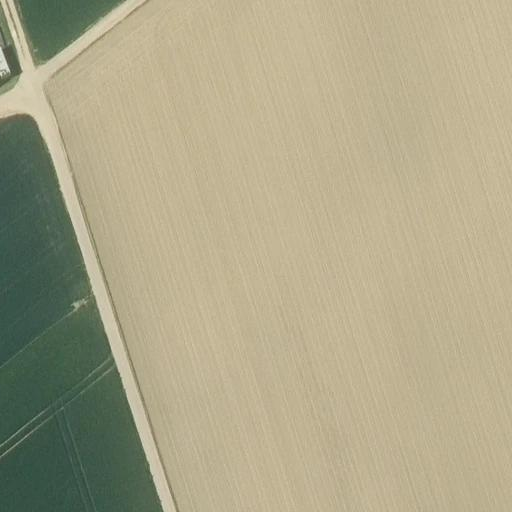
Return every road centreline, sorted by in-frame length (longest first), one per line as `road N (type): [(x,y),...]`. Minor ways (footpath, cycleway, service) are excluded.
road 1 (track): [(171,511),(44,93)]
road 2 (track): [(44,93),(144,0)]
